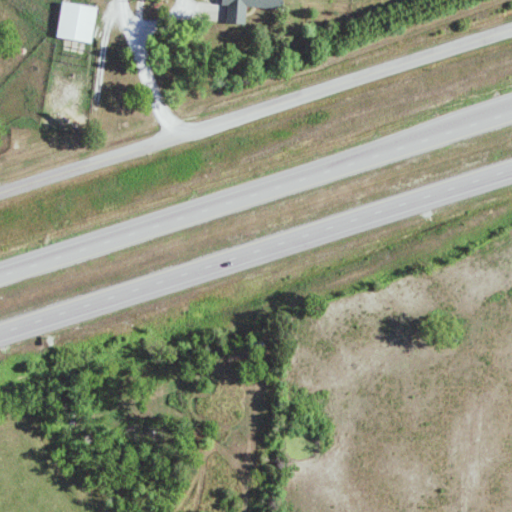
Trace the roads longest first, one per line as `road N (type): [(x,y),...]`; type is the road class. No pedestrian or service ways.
road 1 (trunk): [(511,106),(0,272)]
road 2 (residential): [(0,189),(511,23)]
road 3 (trunk): [(0,328),(511,164)]
